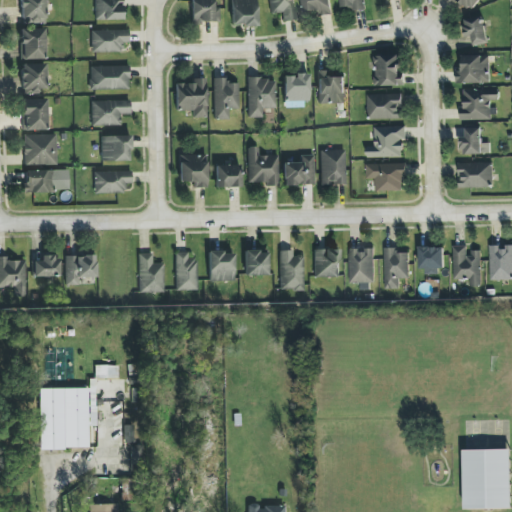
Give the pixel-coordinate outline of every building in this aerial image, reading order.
[(44,0),(20,0),(21,23),(45,23),(44,0)] [(95,0),(95,20),(123,20),(123,0),(95,0)] [(219,22),(219,8),(213,8),(212,0),(190,0),(192,23),(219,22)] [(256,26),(255,0),(230,0),(231,26),(256,26)] [(268,0),(270,14),(282,13),(283,22),(296,20),(293,0),(268,0)] [(331,15),(330,0),(302,0),(303,12),(319,11),(319,16),(331,15)] [(339,0),(340,11),(365,9),(363,0),(339,0)] [(458,0),(472,11),(480,0),(448,0),(453,3),(455,0),(458,0)] [(463,20),(467,37),(471,36),(474,47),(489,43),(482,16),(463,20)] [(44,59),(44,29),(19,29),(20,60),(44,59)] [(90,53),(120,52),(120,43),(129,43),(128,30),(90,31),(90,53)] [(375,86),(401,86),(400,55),(374,55),(375,86)] [(489,55),(462,56),(463,71),(456,71),(457,84),(490,83),(489,55)] [(44,64),(20,65),(21,93),(45,92),(44,64)] [(89,67),(90,90),(129,89),(128,66),(89,67)] [(317,71),(318,104),(345,104),(344,77),(332,78),(332,71),(317,71)] [(308,107),(307,74),(295,74),(295,77),(284,77),(285,108),(308,107)] [(228,78),(213,79),(214,120),(229,120),(228,109),(238,109),(238,83),(228,84),(228,78)] [(206,79),(194,79),(194,84),(175,84),(175,111),(192,111),(192,117),(205,118),(206,79)] [(247,117),(262,117),(262,109),(274,109),(275,79),(248,79),(247,117)] [(499,102),(500,89),(463,88),(462,120),(491,120),(491,102),(499,102)] [(368,95),(368,120),(403,120),(402,94),(368,95)] [(45,99),(21,100),(22,131),(46,130),(45,99)] [(129,114),(129,101),(91,102),(91,126),(120,125),(120,114),(129,114)] [(374,127),(375,147),(366,147),(366,158),(402,157),(402,139),(406,139),(406,126),(374,127)] [(462,154),(490,154),(490,143),(482,143),(482,128),(466,128),(466,137),(461,137),(462,154)] [(56,165),(56,135),(23,135),(23,165),(56,165)] [(101,162),(130,161),(129,136),(101,137),(101,162)] [(247,147),(248,185),(278,184),(277,156),(258,156),(258,147),(247,147)] [(194,188),(206,188),(207,155),(179,155),(178,182),(194,183),(194,188)] [(282,163),(283,185),(314,185),(313,155),(299,156),(299,163),(282,163)] [(492,163),(459,163),(459,188),(493,188),(492,163)] [(366,164),(366,180),(376,180),(376,192),(405,191),(405,164),(366,164)] [(215,166),(216,188),(240,188),(240,166),(215,166)] [(24,194),(54,193),(53,170),(24,171),(24,194)] [(125,193),(125,184),(131,184),(131,171),(93,172),(94,194),(125,193)] [(453,280),(469,280),(469,286),(481,286),(481,251),(468,251),(469,246),(454,246),(453,280)] [(511,246),(490,246),(490,280),(511,280),(511,246)] [(443,248),(420,247),(420,273),(443,273),(443,248)] [(409,279),(409,253),(398,253),(398,248),(385,248),(384,289),(399,289),(399,278),(409,279)] [(339,277),(339,249),(314,250),(315,277),(339,277)] [(350,283),(374,283),(374,249),(349,249),(350,283)] [(303,256),(293,256),(292,250),(280,251),(280,291),(304,290),(303,256)] [(244,252),(245,276),(268,275),(267,251),(244,252)] [(197,291),(197,260),(188,260),(187,252),(175,252),(175,291),(197,291)] [(233,281),(233,252),(208,253),(208,281),(233,281)] [(163,264),(152,264),(152,254),(137,254),(139,293),(164,292),(163,264)] [(65,256),(65,286),(79,285),(79,278),(95,278),(95,256),(65,256)] [(25,261),(7,261),(7,257),(0,257),(0,288),(15,288),(15,295),(25,295),(25,261)] [(59,257),(41,257),(41,262),(32,261),(32,277),(59,278),(59,257)] [(117,366),(95,366),(95,379),(118,378),(117,366)] [(39,389),(39,449),(87,449),(87,404),(95,404),(95,389),(39,389)] [(123,443),(134,443),(135,426),(123,426),(123,443)] [(464,450),(465,510),(511,509),(511,481),(511,450),(464,450)]
